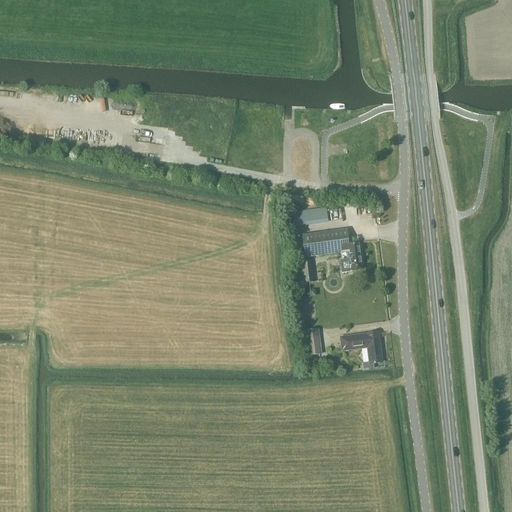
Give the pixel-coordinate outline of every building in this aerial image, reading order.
[(289,226),(329,221),(327,208),(287,213),(289,226)] [(358,242),(348,243),(346,230),(301,236),(304,259),(346,253),(347,260),(345,260),(347,273),(362,271),(358,242)] [(301,263),(303,284),(313,283),(311,262),(301,263)] [(370,364),(381,363),(378,334),(341,339),(342,351),(368,347),(370,364)] [(322,355),(319,336),(305,338),(307,357),(322,355)]
